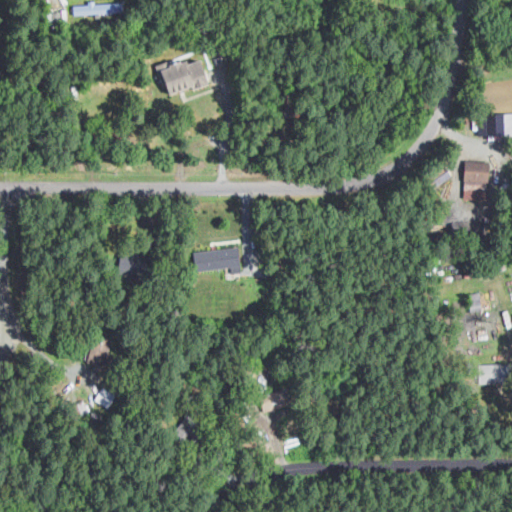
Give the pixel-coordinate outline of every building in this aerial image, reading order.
[(124,3),(74,4),(74,15),(124,13),(124,3)] [(169,96),(210,83),(202,56),(161,69),(169,96)] [(511,134),(511,113),(497,114),(498,135),(511,134)] [(489,162),(466,161),(465,198),(488,199),(489,162)] [(242,272),(241,248),(195,251),(197,270),(231,268),(232,273),(242,272)]
